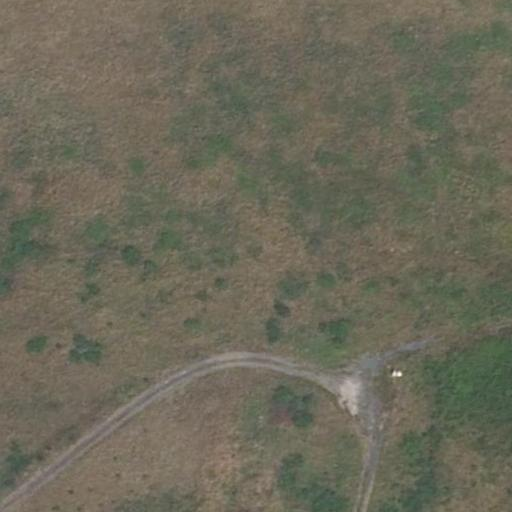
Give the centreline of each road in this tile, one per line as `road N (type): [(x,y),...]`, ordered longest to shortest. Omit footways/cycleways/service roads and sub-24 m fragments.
road 1 (track): [(0,508),(172,367),(234,347),(275,353),(367,399)]
road 2 (track): [(313,372),(511,316)]
